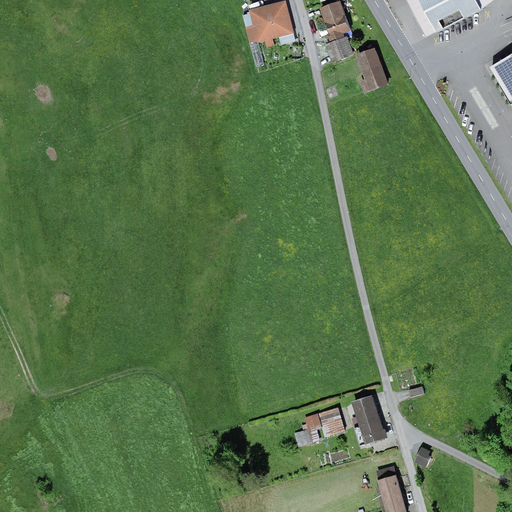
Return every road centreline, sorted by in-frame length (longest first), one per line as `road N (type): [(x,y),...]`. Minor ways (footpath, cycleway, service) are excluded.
road 1 (unclassified): [(297,0),(361,294),(421,511)]
road 2 (primary): [(374,0),(511,231)]
road 3 (track): [(398,428),(511,480)]
